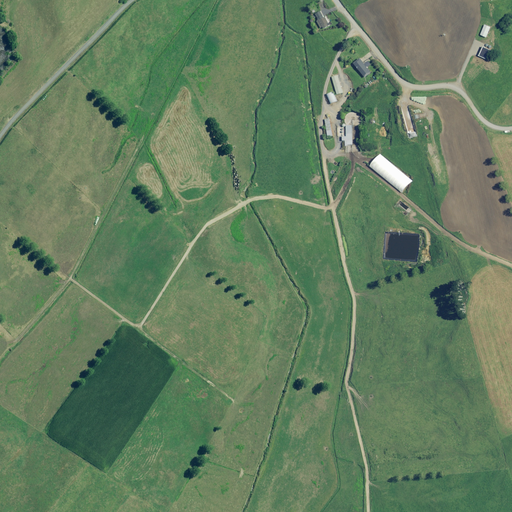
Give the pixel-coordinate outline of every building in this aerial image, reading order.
[(324,16),(321,11),(316,14),(319,20),(317,21),(321,28),(323,26),(324,28),(330,25),(328,22),(325,16),(324,16)] [(484,49),(489,38),(482,35),(477,46),(484,49)] [(371,72),(361,59),(355,64),(365,77),(371,72)] [(342,93),(338,75),(332,77),(337,94),(342,93)] [(337,101),(333,92),(327,94),(331,104),(337,101)] [(330,118),(325,119),(328,137),(333,136),(330,118)] [(343,136),(343,140),(345,140),(345,146),(348,146),(348,145),(352,145),(352,126),(346,126),(347,136),(343,136)]
